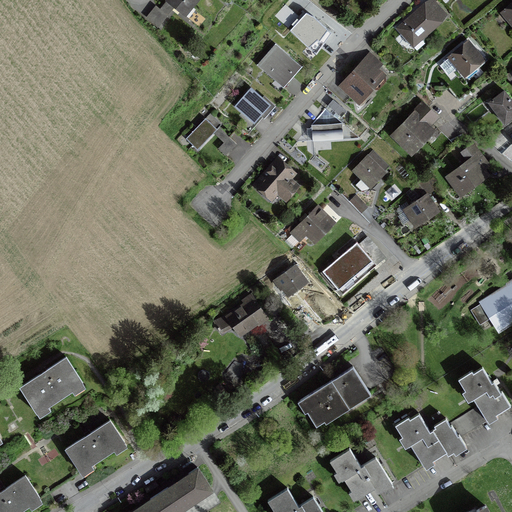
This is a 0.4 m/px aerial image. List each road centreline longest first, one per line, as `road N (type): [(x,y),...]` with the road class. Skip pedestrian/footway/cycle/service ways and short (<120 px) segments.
road 1 (residential): [(511,204),(232,416),(72,511)]
road 2 (residential): [(212,203),(402,0)]
road 3 (residential): [(511,458),(494,454),(395,511)]
